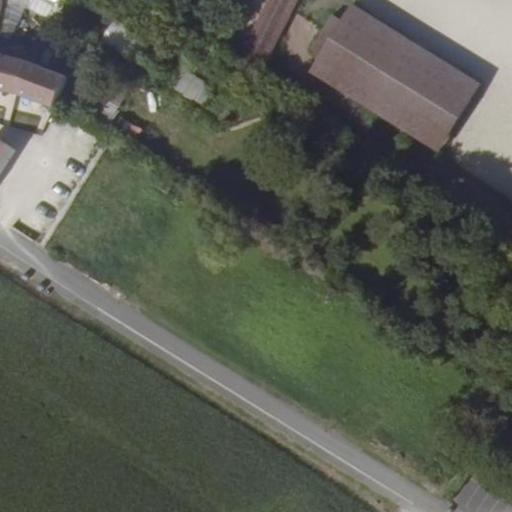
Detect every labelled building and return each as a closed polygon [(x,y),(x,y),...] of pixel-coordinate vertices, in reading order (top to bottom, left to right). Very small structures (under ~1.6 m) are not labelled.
[(6,16),(9,0),(0,0),(0,38),(3,39),(9,16),(6,16)] [(263,70),(297,0),(264,0),(237,58),(263,70)] [(441,154),(483,87),(355,7),(345,23),(334,16),(312,50),(323,58),(312,74),(441,154)] [(0,93),(19,98),(59,114),(71,85),(41,70),(0,58),(0,93)] [(173,91),(191,102),(204,83),(185,71),(173,91)] [(13,229),(28,239),(34,228),(20,219),(13,229)]
